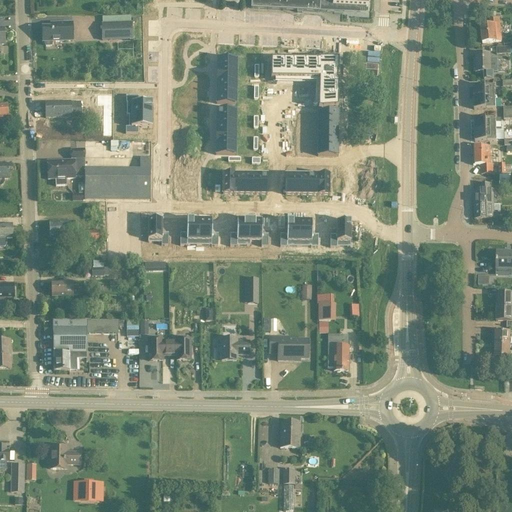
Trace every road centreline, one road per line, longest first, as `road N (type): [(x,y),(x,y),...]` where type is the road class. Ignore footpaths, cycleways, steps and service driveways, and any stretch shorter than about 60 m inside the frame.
road 1 (residential): [(412,36),(164,25),(163,208),(275,209)]
road 2 (residential): [(36,402),(22,0)]
road 3 (secondary): [(36,402),(297,406)]
road 4 (residential): [(452,235),(463,184),(463,0)]
road 5 (tertiary): [(407,235),(412,36)]
road 6 (residential): [(275,209),(358,210),(377,230),(407,235)]
road 7 (residential): [(308,101),(275,101),(275,209)]
road 8 (residential): [(471,365),(467,235)]
